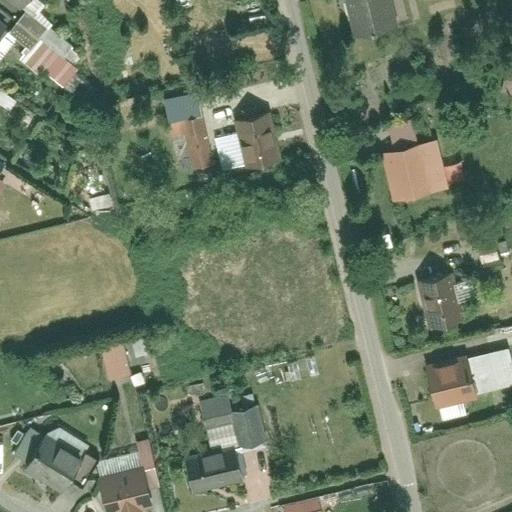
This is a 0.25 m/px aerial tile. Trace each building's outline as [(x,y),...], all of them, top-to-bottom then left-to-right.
[(344,0),(353,34),(400,23),(393,0),(344,0)] [(31,4),(19,20),(39,37),(52,21),(31,4)] [(39,37),(19,20),(11,29),(32,46),(39,37)] [(78,68),(39,37),(32,46),(24,55),(63,87),(78,68)] [(81,76),(72,85),(86,98),(92,92),(86,87),(89,83),(81,76)] [(282,157),(270,111),(234,120),(246,166),(282,157)] [(191,168),(216,161),(204,112),(179,118),(191,168)] [(438,136),(382,150),(395,200),(450,186),(438,136)] [(116,193),(95,196),(97,208),(118,205),(116,193)] [(500,239),(482,243),(486,262),(504,258),(500,239)] [(429,327),(464,318),(451,267),(416,276),(429,327)] [(101,343),(110,376),(133,370),(125,338),(101,343)] [(426,363),(436,403),(478,393),(467,352),(426,363)] [(207,425),(235,418),(232,406),(228,392),(201,399),(207,425)] [(235,418),(241,444),(270,437),(260,399),(232,406),(235,418)] [(25,465),(60,488),(85,450),(50,427),(25,465)] [(144,464),(149,484),(162,481),(150,435),(138,438),(144,464)] [(194,491),(245,479),(235,441),(185,454),(194,491)] [(106,511),(116,511),(154,503),(149,484),(144,464),(98,475),(106,511)]
